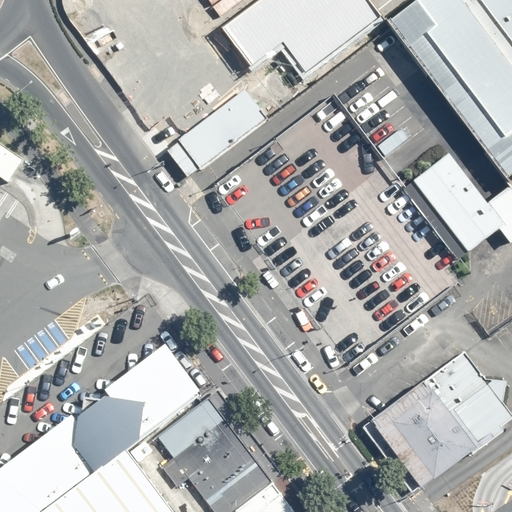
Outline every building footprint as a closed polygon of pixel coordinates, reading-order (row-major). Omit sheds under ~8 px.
[(511,161),(511,0),(392,0),(373,15),(496,173),(511,161)] [(221,80),(157,130),(181,161),(213,136),(245,111),(221,80)] [(18,157),(0,146),(0,180),(8,186),(16,173),(24,161),(18,157)] [(488,218),(434,149),(395,179),(449,249),(488,218)] [(511,423),(511,409),(467,351),(371,425),(423,492),(511,423)] [(181,393),(161,366),(114,402),(90,396),(63,416),(61,441),(9,479),(29,506),(181,393)] [(250,479),(187,395),(136,433),(195,511),(205,511),(206,511),(250,479)] [(274,511),(250,479),(206,511),(207,511),(274,511)]
